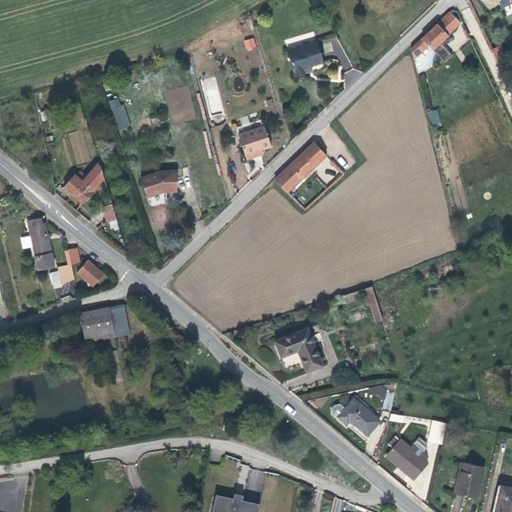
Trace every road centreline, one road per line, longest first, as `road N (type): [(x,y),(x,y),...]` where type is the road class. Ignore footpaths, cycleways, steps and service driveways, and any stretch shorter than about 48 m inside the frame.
road 1 (residential): [(148,287),(449,0)]
road 2 (residential): [(0,470),(224,442),(366,499),(399,498)]
road 3 (secondary): [(148,287),(399,498)]
road 4 (secondary): [(0,164),(135,277)]
